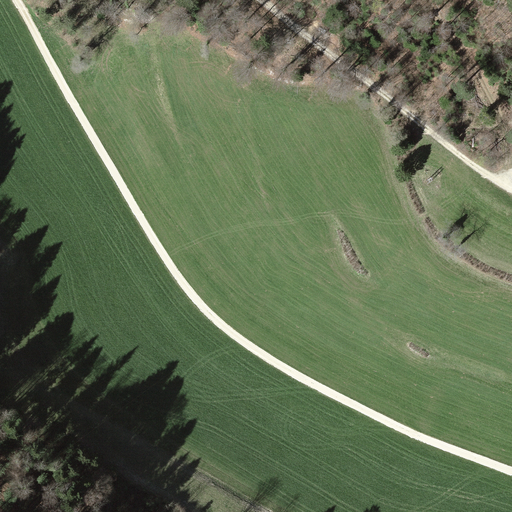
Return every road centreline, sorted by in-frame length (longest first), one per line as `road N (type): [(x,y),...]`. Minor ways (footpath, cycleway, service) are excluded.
road 1 (track): [(511,471),(426,442),(284,370),(217,324),(117,183),(28,21)]
road 2 (track): [(511,188),(264,0)]
road 3 (track): [(435,0),(503,123),(509,186)]
road 4 (track): [(144,0),(48,37),(16,0)]
